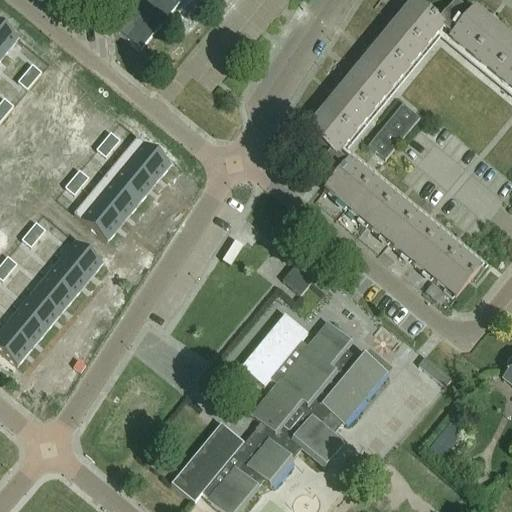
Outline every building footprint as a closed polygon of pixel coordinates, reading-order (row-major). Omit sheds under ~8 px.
[(143,0),(114,36),(139,55),(184,0),(143,0)] [(317,172),(333,185),(324,195),(456,302),(481,272),(349,164),(347,167),(338,160),(439,36),(511,96),(511,43),(474,12),(466,21),(451,9),(437,25),(412,4),(304,137),(328,157),(317,172)] [(17,42),(0,27),(0,57),(2,59),(17,42)] [(49,106),(43,101),(3,151),(5,152),(0,158),(0,219),(3,222),(40,175),(36,172),(69,130),(75,135),(112,89),(81,65),(49,106)] [(38,78),(25,67),(20,73),(33,84),(38,78)] [(33,84),(20,73),(14,80),(28,90),(33,84)] [(10,112),(0,103),(0,114),(5,118),(10,112)] [(384,165),(419,124),(402,110),(367,151),(384,165)] [(121,150),(108,139),(103,145),(116,156),(121,150)] [(172,169),(138,141),(122,161),(155,189),(172,169)] [(116,156),(103,145),(97,151),(111,162),(116,156)] [(155,189),(122,161),(106,180),(140,208),(155,189)] [(90,188),(76,177),(71,183),(85,194),(90,188)] [(140,208),(106,180),(91,199),(124,227),(140,208)] [(85,194),(71,183),(66,189),(79,200),(85,194)] [(124,227),(91,199),(74,219),(108,246),(124,227)] [(46,240),(33,229),(28,236),(41,247),(46,240)] [(41,247),(28,236),(23,242),(36,253),(41,247)] [(102,267),(75,245),(61,263),(88,285),(102,267)] [(19,274),(5,263),(0,270),(13,281),(19,274)] [(88,285),(61,263),(47,280),(74,302),(88,285)] [(13,281),(0,270),(0,269),(0,279),(8,287),(13,281)] [(294,271),(281,286),(300,301),(312,287),(294,271)] [(74,302),(47,280),(33,297),(60,319),(74,302)] [(60,319),(33,297),(19,314),(46,336),(60,319)] [(46,336),(19,314),(5,331),(32,353),(46,336)] [(324,472),(343,449),(321,431),(331,419),(343,429),(386,378),(364,360),(358,367),(344,356),(350,349),(327,329),(307,353),(300,347),(307,340),(284,320),(239,373),(263,393),(269,385),(276,391),(251,421),(264,432),(259,439),(255,436),(244,449),(220,429),(169,489),(193,509),(201,499),(208,506),(207,507),(212,511),(241,511),(263,486),(270,492),(301,454),(324,472)] [(32,353),(5,331),(0,336),(0,355),(18,370),(32,353)] [(509,373),(503,381),(511,387),(511,361),(507,367),(507,372),(509,373)] [(444,393),(450,385),(424,363),(418,371),(444,393)] [(453,426),(432,452),(445,463),(466,437),(453,426)]
